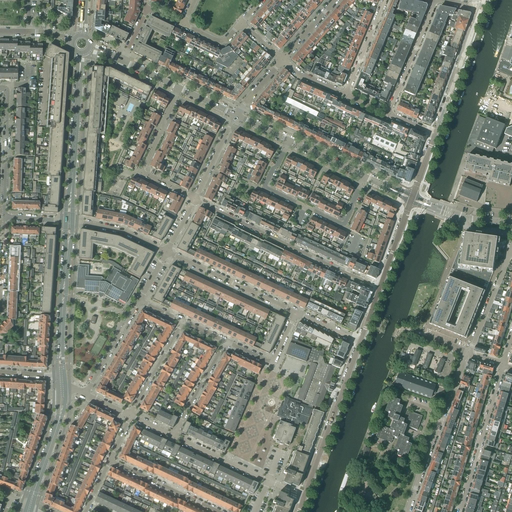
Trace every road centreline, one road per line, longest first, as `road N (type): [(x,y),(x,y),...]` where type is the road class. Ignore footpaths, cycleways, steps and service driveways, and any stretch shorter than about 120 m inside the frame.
road 1 (residential): [(196,199),(379,287)]
road 2 (residential): [(363,176),(344,224),(268,190),(290,140)]
road 3 (residential): [(466,352),(408,511)]
road 4 (residential): [(304,497),(359,341)]
road 5 (tertiary): [(61,381),(68,221)]
road 6 (residential): [(179,87),(141,172),(196,199)]
road 7 (tertiary): [(68,221),(79,69)]
road 8 (residential): [(460,511),(502,365)]
road 9 (residential): [(166,252),(295,313)]
road 10 (residential): [(435,134),(481,6)]
road 11 (tertiary): [(29,506),(59,415),(61,381)]
road 12 (residential): [(4,210),(7,93),(0,88)]
road 13 (residential): [(389,113),(436,0)]
road 14 (residential): [(109,460),(218,511)]
